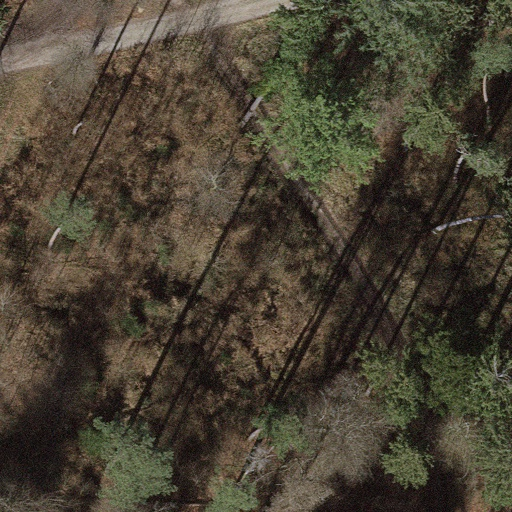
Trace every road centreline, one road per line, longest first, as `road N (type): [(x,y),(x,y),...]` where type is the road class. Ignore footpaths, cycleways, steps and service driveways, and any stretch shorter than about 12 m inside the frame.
road 1 (track): [(435,511),(432,421),(186,0)]
road 2 (track): [(0,48),(262,0)]
